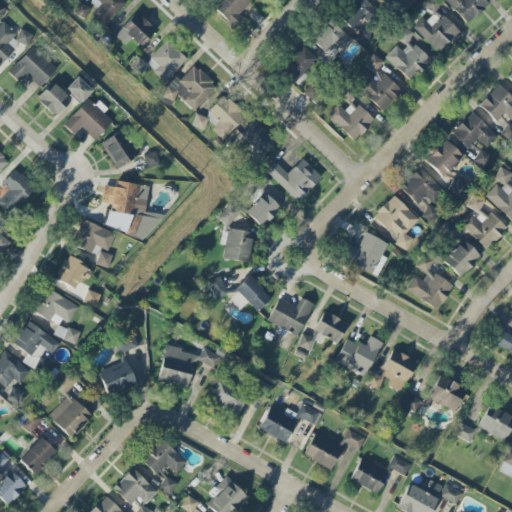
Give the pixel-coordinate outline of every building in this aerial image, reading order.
[(127,3),(123,0),(89,0),(89,1),(97,9),(91,15),(104,27),(127,3)] [(219,0),(211,8),(231,26),(252,3),(248,0),(219,0)] [(360,0),(353,0),(340,20),(354,29),(362,18),(368,22),(376,11),(360,0)] [(485,0),(443,0),(467,25),(489,4),(485,0)] [(436,11),(426,22),(422,18),(412,28),(439,54),(459,33),(436,11)] [(131,39),(140,48),(155,31),(135,13),(114,36),(124,46),(131,39)] [(332,48),(340,55),(352,41),(330,21),(312,41),(326,54),(332,48)] [(0,65),(21,44),(24,46),(32,38),(22,29),(16,35),(3,22),(0,25),(0,65)] [(384,58),(409,82),(430,61),(408,40),(412,35),(404,28),(394,39),(398,43),(384,58)] [(144,64),(165,83),(186,59),(165,41),(144,64)] [(39,88),(56,69),(32,46),(7,73),(18,82),(25,75),(39,88)] [(317,60),(301,46),(280,70),(296,84),(317,60)] [(377,69),(383,63),(374,55),(364,66),(374,75),(359,91),(382,112),(401,92),(377,69)] [(174,76),(156,96),(168,107),(177,97),(194,112),(217,88),(193,66),(179,80),(174,76)] [(91,92),(77,77),(64,88),(79,104),(91,92)] [(71,102),(52,82),(36,97),(54,117),(71,102)] [(500,132),(509,141),(511,137),(511,125),(510,123),(511,120),(511,98),(498,85),(478,106),(497,123),(500,120),(507,126),(500,132)] [(227,136),(245,112),(221,95),(204,119),(227,136)] [(72,135),(81,127),(93,140),(112,123),(104,113),(107,110),(99,101),(94,105),(88,100),(62,124),(72,135)] [(373,121),(352,102),(344,111),(337,105),(326,116),(353,142),(373,121)] [(451,134),(467,149),(476,139),(486,148),(497,137),(471,112),(451,134)] [(239,135),(261,156),(274,142),(251,121),(239,135)] [(136,156),(120,130),(99,144),(116,169),(136,156)] [(442,178),(462,157),(445,140),(425,162),(442,178)] [(474,162),(483,166),(489,155),(480,150),(474,162)] [(0,171),(8,162),(0,154),(0,171)] [(297,202),(321,178),(301,159),(287,174),(274,162),(265,172),(297,202)] [(444,192),(419,168),(399,188),(416,205),(425,196),(432,203),(444,192)] [(511,174),(500,168),(494,180),(505,186),(511,174)] [(34,188),(15,170),(0,186),(0,199),(13,211),(34,188)] [(105,228),(127,231),(128,222),(138,223),(140,215),(144,216),(148,187),(114,182),(113,187),(103,186),(101,203),(108,204),(105,228)] [(511,222),(511,189),(506,183),(500,189),(496,185),(485,196),(511,222)] [(279,206),(286,198),(275,188),(267,196),(279,206)] [(262,228),(280,208),(263,193),(245,213),(262,228)] [(395,243),(403,251),(413,241),(405,234),(418,220),(392,195),(372,217),(397,241),(395,243)] [(218,221),(230,227),(238,209),(226,204),(218,221)] [(506,228),(489,213),(486,217),(473,205),(470,209),(473,211),(460,226),(486,250),(506,228)] [(72,246),(92,253),(94,246),(109,251),(114,232),(80,221),(72,246)] [(222,259),(248,263),(253,233),(222,228),(219,245),(225,246),(222,259)] [(387,243),(363,233),(350,265),(377,276),(385,257),(382,256),(387,243)] [(0,253),(1,254),(10,243),(0,235),(0,253)] [(480,257),(463,240),(442,260),(459,278),(480,257)] [(452,285),(428,270),(433,262),(421,255),(414,267),(426,275),(422,281),(413,276),(404,291),(437,311),(452,285)] [(270,299),(248,276),(233,289),(255,313),(270,299)] [(206,283),(214,299),(226,294),(218,277),(206,283)] [(61,320),(68,324),(78,307),(46,289),(33,312),(58,326),(61,320)] [(83,302),(95,307),(100,295),(87,291),(83,302)] [(312,304),(299,298),(296,307),(277,299),(266,323),(298,336),(312,304)] [(338,344),(347,323),(322,312),(313,332),(338,344)] [(22,361),(43,374),(50,363),(39,356),(43,350),(52,355),(60,343),(26,321),(11,344),(27,354),(22,361)] [(494,346),(511,354),(511,336),(501,331),(494,346)] [(297,346),(310,351),(316,337),(302,332),(297,346)] [(381,342),(369,336),(364,347),(345,338),(334,363),(365,377),(381,342)] [(137,347),(134,338),(110,346),(114,355),(137,347)] [(187,387),(192,362),(214,367),(217,354),(201,350),(200,355),(164,347),(157,381),(187,387)] [(365,384),(377,390),(382,381),(402,391),(416,362),(391,350),(379,376),(370,372),(365,384)] [(13,381),(18,385),(29,371),(3,351),(0,354),(0,384),(6,389),(13,381)] [(135,385),(125,361),(97,372),(107,396),(135,385)] [(47,417),(71,439),(91,417),(66,393),(78,380),(68,371),(54,386),(66,397),(47,417)] [(453,413),(465,390),(438,376),(426,399),(453,413)] [(237,415),(246,396),(216,382),(207,401),(237,415)] [(413,416),(420,400),(403,392),(396,407),(413,416)] [(319,412),(301,404),(295,416),(313,424),(319,412)] [(503,442),(511,426),(511,419),(489,405),(476,426),(503,442)] [(286,443),(296,421),(268,408),(257,430),(286,443)] [(19,426),(31,434),(41,419),(29,411),(19,426)] [(475,430),(457,424),(453,436),(470,442),(475,430)] [(339,445),(314,433),(302,457),(330,470),(343,444),(358,451),(364,438),(346,430),(339,445)] [(18,461),(33,475),(54,452),(39,438),(18,461)] [(177,484),(161,472),(165,467),(176,475),(187,460),(158,440),(140,465),(163,481),(158,488),(169,495),(177,484)] [(0,468),(9,458),(0,450),(0,468)] [(511,451),(508,450),(498,472),(511,477),(511,451)] [(404,477),(410,465),(393,456),(387,468),(404,477)] [(349,483),(377,494),(386,472),(358,460),(349,483)] [(138,497),(146,504),(157,492),(131,468),(112,489),(129,506),(138,497)] [(25,487),(8,471),(0,480),(0,499),(7,506),(25,487)] [(206,506),(212,511),(233,511),(247,498),(225,478),(218,485),(223,489),(206,506)] [(396,508),(403,511),(430,511),(443,488),(431,482),(426,493),(409,484),(396,508)] [(454,506),(462,494),(446,484),(438,496),(454,506)] [(89,511),(121,511),(106,496),(89,511)] [(180,508),(187,511),(192,511),(198,502),(186,496),(180,508)]
